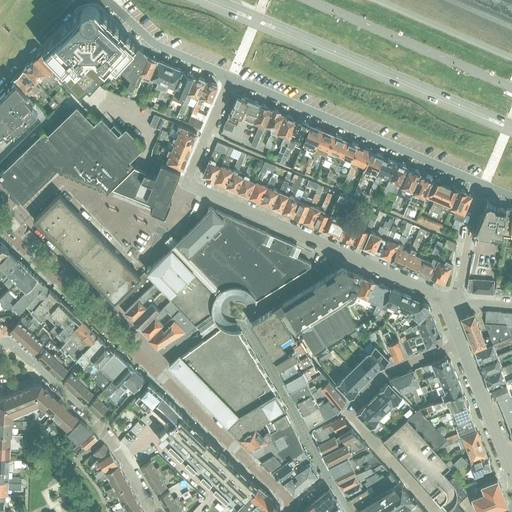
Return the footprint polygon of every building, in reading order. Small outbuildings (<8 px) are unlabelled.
[(0,0),(0,70),(60,11),(59,11),(48,0),(0,0)] [(49,43),(43,48),(44,49),(64,69),(64,70),(67,73),(60,80),(79,100),(87,93),(89,96),(116,67),(132,49),(136,46),(137,45),(131,40),(131,39),(131,37),(129,36),(127,36),(126,35),(120,29),(119,29),(119,26),(117,24),(115,24),(113,23),(108,18),(107,16),(105,14),(103,14),(102,13),(101,13),(99,10),(97,8),(96,7),(95,6),(94,6),(93,5),(92,5),(91,5),(90,5),(89,5),(88,5),(88,6),(87,6),(86,6),(85,7),(84,8),(84,9),(82,10),(81,12),(80,14),(79,13),(78,14),(76,14),(74,16),(74,18),(73,19),(68,24),(67,25),(65,25),(63,27),(63,29),(55,36),(54,38),(52,38),(50,40),(50,42),(49,43)] [(124,96),(129,98),(132,92),(146,56),(143,53),(143,51),(140,48),(138,48),(137,47),(119,66),(131,78),(128,86),(129,86),(124,96)] [(37,56),(34,59),(54,80),(58,77),(51,69),(56,64),(55,64),(43,50),(42,51),(39,51),(37,54),(37,56)] [(146,56),(132,92),(136,94),(143,78),(150,81),(158,61),(157,61),(156,58),(153,57),(150,58),(146,56)] [(24,68),(23,69),(39,85),(43,81),(44,79),(45,78),(54,87),(57,83),(54,80),(34,59),(30,63),(27,63),(24,66),(24,68)] [(158,61),(150,81),(157,84),(156,85),(159,86),(158,88),(156,89),(151,100),(156,102),(158,96),(170,66),(166,64),(165,62),(160,60),(158,61)] [(174,68),(170,66),(158,96),(162,98),(164,93),(163,91),(164,89),(167,90),(168,89),(174,92),(183,71),(182,69),(176,67),(174,68)] [(14,77),(13,78),(29,95),(36,89),(43,97),(47,93),(39,85),(23,69),(19,73),(17,73),(14,76),(14,77)] [(187,73),(183,71),(174,92),(171,98),(183,103),(195,75),(194,75),(193,74),(189,72),(187,73)] [(205,79),(195,75),(183,103),(179,112),(183,114),(191,95),(198,98),(205,80),(205,79)] [(29,95),(13,78),(10,82),(8,82),(3,86),(4,87),(0,90),(0,140),(3,136),(7,140),(17,130),(19,132),(27,124),(26,124),(29,121),(30,122),(38,114),(31,106),(36,101),(29,95)] [(209,82),(205,80),(198,98),(192,112),(196,114),(200,104),(198,103),(199,101),(202,102),(204,98),(212,102),(218,86),(217,83),(211,81),(209,82)] [(57,83),(54,87),(60,93),(63,89),(57,83)] [(250,122),(254,121),(261,104),(259,104),(258,101),(255,100),(253,101),(249,99),(248,97),(245,96),(243,97),(241,96),(240,97),(237,95),(223,127),(231,130),(234,123),(236,124),(240,116),(245,118),(247,121),(250,122)] [(259,127),(251,146),(256,148),(266,124),(273,109),(268,107),(267,105),(264,103),(261,104),(254,121),(260,124),(260,125),(262,125),(261,128),(259,127)] [(17,188),(12,192),(10,195),(14,200),(18,196),(22,200),(22,201),(23,202),(58,168),(61,170),(60,171),(61,172),(63,170),(67,174),(69,173),(73,177),(74,175),(78,179),(80,178),(84,182),(86,180),(90,184),(91,182),(95,186),(97,185),(101,189),(103,187),(108,192),(109,191),(108,190),(113,186),(135,165),(133,163),(130,160),(145,146),(126,127),(119,134),(102,116),(94,123),(77,105),(48,133),(45,129),(10,164),(26,180),(17,188)] [(271,148),(277,132),(285,114),(279,112),(278,110),(275,108),(273,109),(266,124),(272,127),(272,130),(274,131),(271,136),(270,137),(266,145),(271,148)] [(149,125),(155,127),(160,116),(154,114),(149,125)] [(191,114),(187,122),(200,128),(204,120),(191,114)] [(285,135),(283,139),(283,140),(282,143),(282,144),(276,159),(280,161),(298,120),(293,118),(292,116),(288,114),(286,115),(285,114),(277,132),(285,135)] [(160,116),(155,127),(160,130),(165,119),(160,116)] [(295,144),(301,147),(311,125),(310,125),(308,122),(305,121),(303,122),(298,120),(280,161),(285,163),(291,149),(289,149),(291,145),(294,146),(295,144)] [(176,138),(192,144),(194,143),(196,138),(195,135),(197,132),(173,122),(171,128),(179,131),(176,138)] [(321,128),(317,126),(315,127),(311,125),(301,147),(293,167),(299,169),(305,172),(323,131),(322,130),(321,128)] [(176,138),(168,134),(161,131),(159,136),(166,139),(171,141),(168,148),(186,156),(187,156),(189,155),(191,150),(190,147),(192,144),(176,138)] [(320,151),(327,154),(335,135),(335,136),(334,135),(333,133),(329,131),(327,132),(323,131),(305,172),(309,174),(313,166),(314,167),(320,151)] [(327,174),(332,176),(347,141),(342,139),(342,137),(337,135),(335,135),(327,154),(326,157),(333,160),(327,174)] [(212,181),(215,180),(222,165),(215,162),(220,151),(226,154),(230,146),(217,141),(204,175),(207,176),(206,178),(212,181)] [(344,161),(352,164),(360,146),(358,145),(358,144),(352,141),(350,142),(347,141),(332,176),(336,177),(342,163),(343,163),(344,161)] [(186,156),(168,148),(155,143),(150,154),(157,158),(160,151),(169,154),(166,161),(181,168),(184,167),(186,162),(185,159),(186,156)] [(226,185),(227,185),(234,169),(228,166),(232,157),(230,156),(233,148),(230,146),(226,154),(222,165),(215,180),(218,182),(219,184),(223,186),(226,185)] [(358,163),(366,167),(372,151),(370,151),(370,149),(366,147),(364,148),(360,146),(352,164),(345,181),(350,183),(357,166),(358,163)] [(237,190),(238,190),(245,174),(239,171),(245,157),(246,153),(242,151),(234,169),(227,185),(230,187),(231,189),(234,191),(237,190)] [(367,176),(375,180),(384,157),(383,156),(382,154),(377,151),(375,152),(372,151),(366,167),(355,193),(359,195),(367,176)] [(380,178),(388,182),(397,162),(396,162),(395,159),(389,156),(387,158),(384,157),(375,180),(367,198),(371,200),(380,178)] [(391,187),(399,190),(409,167),(407,166),(406,164),(402,162),(400,163),(397,162),(388,182),(381,199),(385,201),(391,187)] [(135,165),(113,186),(113,187),(165,209),(181,171),(161,163),(156,175),(146,171),(146,170),(135,165)] [(0,172),(0,178),(12,192),(17,188),(26,180),(10,164),(6,167),(7,168),(5,170),(4,169),(0,172)] [(249,195),(250,195),(256,180),(250,178),(253,169),(251,168),(252,167),(249,165),(245,174),(238,190),(242,192),(243,194),(246,196),(249,195)] [(402,194),(411,197),(421,174),(419,169),(415,168),(413,169),(409,167),(399,190),(393,205),(397,206),(402,194)] [(260,200),(261,201),(268,185),(262,182),(266,173),(261,171),(256,180),(250,195),(253,197),(254,199),(258,201),(260,200)] [(424,201),(427,195),(434,178),(433,177),(432,175),(427,173),(425,175),(421,174),(411,197),(407,206),(412,208),(416,198),(424,201)] [(280,190),(273,206),(275,206),(276,209),(280,210),(282,209),(283,210),(290,194),(293,186),(288,184),(291,177),(286,175),(284,180),(280,190)] [(293,214),(294,215),(300,199),(294,197),(303,177),(298,175),(290,194),(283,210),(287,212),(288,214),(291,215),(293,214)] [(272,205),(273,206),(280,190),(273,187),(277,178),(272,176),(268,185),(261,201),(265,202),(266,205),(269,206),(272,205)] [(429,212),(434,214),(446,183),(442,181),(440,179),(437,177),(434,178),(427,195),(434,198),(433,202),(435,203),(434,205),(432,204),(429,212)] [(450,185),(446,183),(434,214),(438,216),(442,208),(440,207),(441,205),(443,206),(445,202),(452,205),(459,188),(457,187),(456,185),(452,184),(450,185)] [(314,224),(321,208),(316,205),(324,186),(319,184),(313,198),(304,219),(307,220),(308,223),(311,225),(314,224)] [(459,188),(452,205),(450,210),(457,212),(456,214),(458,214),(454,225),(459,227),(460,221),(471,194),(467,192),(465,189),(462,188),(460,188),(459,188)] [(303,218),(304,219),(313,198),(308,196),(310,191),(305,189),(300,199),(294,215),(296,216),(297,218),(300,219),(303,218)] [(323,228),(324,229),(330,214),(324,212),(332,194),(328,192),(321,208),(314,224),(316,225),(317,227),(321,229),(323,228)] [(324,229),(342,237),(349,222),(358,201),(340,193),(330,214),(324,229)] [(141,277),(140,276),(60,194),(34,220),(115,303),(116,301),(141,277)] [(502,236),(503,235),(507,208),(506,209),(505,208),(504,207),(501,205),(498,206),(497,207),(496,207),(495,205),(487,202),(483,213),(480,213),(479,220),(477,220),(477,226),(476,228),(493,235),(502,236)] [(256,300),(256,301),(257,300),(257,299),(260,297),(261,297),(262,296),(274,288),(275,288),(276,288),(276,287),(288,280),(289,280),(290,279),(302,271),(303,271),(310,267),(310,266),(311,266),(311,265),(311,264),(311,263),(310,263),(310,262),(309,262),(289,253),(293,244),(246,223),(246,222),(243,221),(243,222),(232,217),(232,216),(230,215),(229,216),(219,211),(219,210),(216,209),(215,210),(212,207),(211,207),(210,207),(209,207),(208,208),(208,209),(208,210),(208,211),(209,212),(205,216),(204,216),(203,217),(204,217),(201,220),(198,222),(197,223),(191,229),(190,230),(185,235),(184,235),(183,236),(184,236),(178,242),(177,242),(171,236),(166,241),(165,242),(171,248),(217,295),(222,289),(228,286),(229,287),(229,286),(230,286),(231,286),(230,285),(232,285),(234,285),(236,285),(238,285),(239,285),(241,286),(243,286),(245,287),(245,288),(246,289),(247,288),(248,289),(256,297),(255,297),(256,298),(255,299),(256,300)] [(511,208),(508,207),(507,208),(503,235),(511,236),(511,208)] [(349,239),(353,241),(359,227),(364,216),(359,214),(357,220),(359,221),(358,223),(356,222),(355,224),(349,222),(342,237),(343,237),(344,239),(347,240),(349,239)] [(359,244),(363,246),(371,230),(374,222),(377,216),(373,214),(366,230),(359,227),(353,241),(355,242),(355,244),(358,245),(359,244)] [(404,263),(405,264),(410,251),(402,247),(413,224),(407,222),(402,234),(392,258),(396,260),(395,262),(401,264),(404,263)] [(391,258),(392,258),(402,234),(396,231),(397,227),(393,225),(391,230),(380,253),(384,255),(385,257),(389,259),(391,258)] [(371,230),(363,246),(365,247),(365,248),(369,250),(371,249),(380,253),(391,230),(381,226),(378,233),(371,230)] [(408,267),(417,271),(423,257),(415,253),(421,241),(421,242),(426,230),(421,227),(410,251),(405,264),(409,265),(408,267)] [(439,257),(431,276),(432,278),(437,280),(440,279),(444,281),(449,270),(452,271),(454,259),(455,251),(456,243),(447,239),(444,246),(452,249),(447,261),(439,257)] [(0,258),(9,249),(0,240),(0,258)] [(157,262),(152,267),(151,266),(150,266),(149,266),(148,266),(148,267),(147,267),(147,268),(147,269),(147,270),(148,271),(170,294),(168,296),(171,299),(180,308),(196,325),(198,323),(204,318),(205,319),(206,318),(206,317),(212,313),(213,313),(214,313),(214,312),(213,312),(213,311),(212,310),(212,308),(212,307),(213,305),(213,304),(213,301),(214,300),(214,299),(215,298),(215,297),(216,297),(216,296),(217,295),(171,248),(170,249),(165,255),(164,255),(163,255),(164,256),(161,259),(161,258),(158,261),(157,262)] [(0,277),(1,277),(19,259),(9,249),(0,258),(0,277)] [(427,274),(431,276),(439,257),(441,252),(436,250),(432,260),(423,257),(417,271),(426,275),(427,274)] [(10,286),(28,268),(19,259),(1,277),(10,286)] [(357,291),(364,277),(364,276),(357,273),(356,273),(341,266),(337,269),(282,303),(301,333),(315,355),(356,329),(342,303),(345,300),(357,291)] [(0,296),(0,308),(1,308),(4,311),(14,302),(23,292),(37,278),(38,277),(28,268),(10,286),(0,296)] [(125,311),(154,282),(144,272),(140,276),(141,277),(116,301),(125,311)] [(368,299),(375,282),(374,282),(373,280),(370,278),(368,279),(366,278),(364,277),(357,291),(345,300),(348,305),(358,297),(359,294),(368,299)] [(25,305),(44,285),(37,278),(14,302),(17,305),(16,308),(20,312),(22,308),(25,305)] [(494,280),(473,279),(472,292),(494,293),(494,280)] [(501,294),(511,294),(511,284),(509,284),(509,289),(500,288),(501,279),(496,279),(494,293),(501,294)] [(133,319),(161,292),(157,287),(158,286),(154,282),(125,311),(128,314),(128,317),(130,319),(133,319)] [(375,282),(368,299),(379,304),(377,308),(376,307),(373,313),(377,315),(378,313),(389,288),(384,286),(384,285),(380,283),(379,284),(375,282)] [(31,310),(50,289),(45,284),(44,285),(25,305),(31,310)] [(389,288),(378,313),(383,315),(386,309),(392,312),(395,309),(402,293),(394,289),(393,290),(389,288)] [(37,325),(47,314),(61,299),(50,289),(31,310),(35,314),(30,319),(33,322),(37,325)] [(144,331),(143,332),(148,338),(161,325),(176,340),(186,331),(188,331),(172,315),(180,308),(171,299),(168,296),(163,291),(161,292),(133,319),(144,331)] [(410,299),(411,297),(402,293),(395,309),(400,311),(398,316),(391,324),(393,327),(418,303),(410,299)] [(56,334),(64,341),(71,334),(70,333),(83,320),(76,313),(61,299),(47,314),(56,323),(50,329),(56,334)] [(298,335),(301,333),(282,303),(276,307),(275,307),(272,309),(255,320),(270,345),(267,348),(273,357),(297,342),(296,340),(300,338),(298,335)] [(413,315),(419,321),(429,311),(431,310),(429,305),(424,303),(422,304),(418,303),(393,327),(396,329),(407,318),(408,319),(413,315)] [(194,325),(196,325),(180,308),(172,315),(188,331),(194,325)] [(429,311),(419,321),(405,330),(406,333),(414,331),(413,329),(418,327),(421,334),(436,328),(437,326),(435,320),(432,319),(429,311)] [(510,336),(511,340),(511,312),(487,311),(485,323),(493,343),(510,336)] [(470,339),(475,350),(486,346),(473,313),(463,317),(464,321),(463,321),(470,339)] [(17,339),(33,322),(30,319),(29,318),(27,320),(25,319),(26,318),(24,317),(20,321),(19,321),(8,332),(12,336),(12,335),(17,339)] [(77,356),(98,335),(83,320),(70,333),(71,334),(64,341),(60,346),(62,347),(61,348),(62,348),(67,354),(69,352),(75,358),(77,356)] [(37,325),(33,322),(17,339),(22,344),(21,344),(24,347),(35,335),(31,332),(37,325)] [(0,336),(3,335),(3,334),(9,328),(5,325),(1,329),(0,325),(0,336)] [(174,340),(176,340),(161,325),(148,338),(160,350),(162,350),(174,340)] [(255,427),(266,421),(285,409),(284,408),(276,395),(277,395),(276,393),(275,393),(268,380),(267,379),(259,366),(259,364),(258,364),(251,352),(251,351),(250,350),(242,337),(241,335),(241,336),(238,331),(239,331),(238,331),(239,330),(239,329),(238,330),(237,330),(234,330),(232,330),(230,330),(228,329),(226,329),(224,328),(223,327),(223,326),(222,326),(222,325),(221,325),(221,326),(221,327),(218,329),(216,330),(204,339),(203,340),(191,349),(190,349),(189,350),(181,356),(170,364),(170,365),(173,369),(174,370),(177,372),(180,375),(181,376),(187,382),(186,382),(187,383),(190,386),(193,389),(194,390),(199,395),(200,396),(203,399),(206,402),(207,403),(213,408),(212,409),(213,410),(213,409),(217,413),(217,414),(219,415),(220,416),(225,422),(226,423),(228,424),(230,426),(232,428),(232,429),(233,430),(234,428),(237,431),(236,432),(239,435),(238,435),(239,436),(255,427)] [(421,334),(407,340),(402,341),(407,354),(414,352),(411,345),(424,341),(426,347),(440,342),(442,339),(440,334),(438,334),(436,328),(421,334)] [(354,331),(344,337),(346,341),(356,335),(354,331)] [(383,334),(387,345),(393,359),(404,355),(398,340),(393,343),(388,332),(383,334)] [(39,339),(35,335),(24,347),(28,350),(28,349),(33,354),(49,337),(45,333),(39,339)] [(86,365),(90,360),(89,359),(105,341),(98,335),(77,356),(86,365)] [(479,361),(479,362),(498,355),(495,349),(511,342),(511,340),(510,336),(493,343),(486,346),(475,350),(476,355),(476,357),(477,360),(479,361)] [(90,360),(86,365),(93,372),(114,350),(105,341),(89,359),(90,360)] [(288,386),(290,389),(317,375),(323,372),(318,367),(316,368),(301,343),(273,359),(284,379),(285,378),(289,385),(288,386)] [(389,360),(375,345),(367,353),(381,368),(389,360)] [(37,358),(48,369),(60,357),(55,352),(52,355),(46,349),(37,358)] [(483,373),(484,375),(502,367),(500,360),(511,355),(511,349),(498,355),(479,362),(481,367),(481,368),(482,372),(483,373)] [(114,350),(93,372),(91,374),(104,387),(101,391),(107,396),(114,389),(118,384),(118,385),(134,369),(114,350)] [(330,352),(319,358),(321,362),(332,356),(330,352)] [(381,368),(367,353),(366,353),(367,354),(360,361),(373,374),(380,367),(381,368)] [(433,367),(436,374),(452,368),(452,367),(453,366),(451,360),(449,360),(447,356),(422,366),(424,371),(433,367)] [(60,357),(48,369),(59,379),(68,370),(62,364),(64,361),(60,357)] [(373,374),(360,361),(352,369),(365,382),(373,374)] [(489,385),(489,386),(511,377),(511,366),(511,364),(502,367),(484,375),(486,379),(486,381),(487,384),(489,385)] [(440,379),(442,386),(458,379),(455,371),(454,371),(452,368),(436,374),(427,378),(429,383),(440,379)] [(145,379),(134,369),(118,385),(118,384),(114,389),(120,395),(130,385),(135,389),(145,379)] [(365,382),(352,369),(345,376),(344,375),(358,390),(358,389),(365,382)] [(410,388),(413,394),(416,402),(420,401),(414,387),(419,385),(414,371),(413,371),(412,370),(407,372),(406,374),(404,375),(409,388),(410,388)] [(333,404),(338,410),(346,400),(323,372),(317,375),(323,385),(322,386),(331,397),(335,402),(333,404)] [(63,382),(74,393),(85,380),(80,376),(78,379),(71,373),(63,382)] [(290,389),(295,400),(322,386),(323,385),(317,375),(290,389)] [(350,398),(358,390),(344,375),(336,383),(350,398)] [(411,395),(413,394),(410,388),(409,388),(404,375),(399,377),(398,375),(390,379),(393,384),(402,392),(408,390),(411,395)] [(494,399),(498,398),(511,392),(511,377),(489,386),(491,392),(491,394),(492,397),(494,398),(494,399)] [(434,396),(436,402),(462,391),(460,388),(462,387),(458,379),(442,386),(445,392),(434,396)] [(85,380),(74,393),(85,403),(94,394),(87,388),(90,385),(85,380)] [(142,409),(145,412),(152,405),(162,394),(149,382),(136,397),(144,404),(142,407),(142,409)] [(394,405),(402,397),(388,382),(380,390),(394,405)] [(33,384),(22,388),(29,407),(36,405),(40,404),(43,407),(54,396),(55,396),(48,390),(49,390),(45,387),(42,384),(33,384)] [(302,413),(323,402),(329,399),(331,397),(322,386),(295,400),(302,413)] [(22,388),(15,391),(22,410),(29,407),(22,388)] [(386,411),(393,404),(394,405),(380,390),(379,390),(380,391),(373,398),(386,411)] [(0,419),(12,420),(23,421),(24,421),(24,416),(12,416),(16,413),(22,410),(15,391),(3,396),(0,399),(0,419)] [(438,415),(450,410),(466,404),(463,395),(463,394),(462,391),(436,402),(434,403),(418,409),(427,419),(438,415)] [(502,408),(502,409),(511,405),(511,392),(498,398),(500,404),(502,408)] [(99,394),(88,406),(99,416),(108,407),(101,401),(104,398),(99,394)] [(162,394),(152,405),(170,422),(172,423),(182,413),(162,394)] [(58,401),(54,396),(43,407),(37,414),(41,418),(47,411),(51,415),(62,403),(59,400),(58,401)] [(303,414),(304,414),(305,415),(302,417),(308,427),(310,426),(311,427),(314,426),(313,425),(325,418),(338,411),(338,410),(333,404),(335,402),(331,397),(329,399),(332,403),(321,409),(320,407),(325,405),(323,402),(302,413),(303,414)] [(378,419),(386,411),(373,398),(365,406),(365,405),(364,405),(379,420),(379,419),(378,419)] [(65,406),(62,403),(51,415),(55,418),(49,425),(53,429),(70,411),(69,411),(65,406)] [(449,436),(450,439),(476,429),(472,418),(469,410),(470,408),(469,405),(467,405),(467,403),(466,404),(450,410),(458,432),(449,436)] [(371,428),(379,420),(364,405),(356,413),(371,428)] [(506,419),(507,420),(511,418),(511,405),(502,409),(505,415),(504,415),(506,419)] [(275,431),(292,423),(285,409),(266,421),(272,433),(275,431)] [(418,409),(409,418),(414,423),(423,414),(418,409)] [(70,411),(53,429),(50,432),(54,435),(63,426),(67,430),(78,418),(75,415),(74,415),(70,411)] [(159,434),(158,435),(160,438),(159,439),(164,444),(165,442),(167,444),(197,472),(208,483),(227,501),(235,508),(235,509),(236,509),(237,507),(240,505),(258,485),(254,481),(251,478),(250,477),(250,478),(243,471),(235,463),(228,457),(228,456),(227,455),(221,450),(220,449),(212,441),(205,435),(198,428),(190,420),(182,413),(172,423),(170,422),(159,434)] [(423,414),(414,423),(418,428),(427,420),(427,419),(423,414)] [(312,431),(319,442),(331,436),(337,434),(349,427),(343,417),(342,417),(330,423),(322,427),(312,431)] [(119,418),(111,423),(117,431),(124,426),(119,418)] [(0,419),(0,446),(10,447),(19,447),(27,447),(27,438),(23,438),(23,435),(18,434),(18,428),(23,428),(27,428),(28,421),(24,421),(23,421),(12,420),(0,419)] [(68,433),(78,443),(92,431),(80,420),(68,433)] [(427,420),(418,428),(423,433),(428,438),(437,430),(432,425),(427,420)] [(261,459),(272,470),(290,457),(304,449),(292,423),(275,431),(277,436),(283,433),(288,443),(261,459)] [(395,439),(404,431),(400,426),(391,434),(395,439)] [(261,433),(255,427),(239,436),(250,447),(271,436),(268,431),(265,433),(264,432),(261,433)] [(323,453),(329,464),(366,445),(351,428),(338,435),(337,434),(331,436),(319,442),(318,443),(323,453)] [(461,448),(466,447),(481,441),(481,439),(481,438),(480,434),(479,434),(477,429),(476,429),(450,439),(448,440),(450,444),(460,440),(460,439),(460,438),(462,437),(463,441),(459,442),(461,448)] [(437,430),(428,438),(432,443),(441,435),(437,430)] [(78,443),(72,448),(78,453),(80,452),(79,451),(83,448),(82,446),(83,445),(86,448),(98,438),(92,431),(78,443)] [(400,444),(409,436),(404,431),(395,439),(400,444)] [(252,449),(261,459),(288,443),(283,433),(277,436),(252,449)] [(387,447),(395,439),(391,434),(382,442),(387,447)] [(441,435),(432,443),(437,448),(441,444),(446,440),(441,435)] [(408,453),(417,445),(409,436),(400,444),(404,448),(408,453)] [(391,452),(400,444),(395,439),(387,447),(391,452)] [(461,465),(471,461),(487,455),(485,450),(485,449),(486,449),(484,445),(483,444),(481,441),(466,447),(471,459),(468,460),(468,458),(464,459),(460,455),(453,463),(458,468),(461,465)] [(98,477),(98,476),(107,471),(119,464),(110,451),(104,444),(93,453),(98,458),(90,466),(93,470),(101,464),(104,468),(98,472),(95,473),(98,477)] [(395,456),(404,448),(400,444),(391,452),(395,456)] [(329,464),(334,474),(375,454),(366,445),(329,464)] [(413,458),(421,450),(417,445),(408,453),(413,458)] [(0,446),(0,458),(9,459),(10,452),(19,452),(19,447),(10,447),(0,446)] [(399,461),(408,453),(404,448),(395,456),(399,461)] [(272,470),(282,479),(311,460),(304,449),(290,457),(272,470)] [(417,463),(426,455),(421,450),(413,458),(417,463)] [(404,466),(413,458),(408,453),(399,461),(404,466)] [(334,474),(338,481),(361,470),(380,461),(375,454),(334,474)] [(421,467),(430,459),(426,455),(417,463),(421,467)] [(487,455),(471,461),(473,467),(471,468),(474,478),(483,474),(482,471),(491,468),(489,463),(490,463),(490,460),(489,457),(487,456),(487,455)] [(0,470),(9,471),(16,471),(21,472),(21,471),(21,467),(14,467),(15,459),(9,459),(0,458),(0,470)] [(408,470),(417,463),(413,458),(404,466),(408,470)] [(425,472),(434,464),(430,459),(421,467),(425,472)] [(140,467),(148,480),(162,471),(159,466),(156,468),(151,460),(140,467)] [(311,460),(282,479),(295,492),(319,474),(311,460)] [(338,481),(343,488),(375,472),(373,467),(381,462),(380,461),(361,470),(338,481)] [(343,488),(347,496),(378,478),(390,471),(381,462),(373,467),(375,472),(343,488)] [(412,475),(421,467),(417,463),(408,470),(412,475)] [(108,477),(111,482),(124,474),(119,464),(107,471),(98,476),(101,481),(108,477)] [(430,477),(439,469),(434,464),(425,472),(430,477)] [(417,480),(425,472),(421,467),(412,475),(417,480)] [(430,477),(434,482),(443,474),(439,469),(430,477)] [(21,471),(21,472),(16,471),(15,475),(15,477),(9,477),(9,471),(0,470),(0,481),(8,482),(21,482),(22,471),(21,471)] [(162,471),(148,480),(156,493),(167,486),(162,479),(166,477),(162,471)] [(347,496),(354,508),(389,486),(398,481),(390,471),(378,478),(347,496)] [(417,480),(421,485),(430,477),(425,472),(417,480)] [(106,490),(108,495),(129,484),(124,474),(111,482),(113,487),(106,490)] [(430,477),(421,485),(425,490),(434,482),(430,477)] [(468,493),(455,479),(450,484),(463,498),(468,493)] [(472,498),(478,511),(487,511),(507,504),(498,479),(482,485),(482,486),(478,488),(480,495),(472,498)] [(354,508),(356,511),(400,511),(417,501),(417,500),(413,495),(411,497),(403,485),(404,485),(399,480),(398,481),(389,486),(354,508)] [(0,481),(0,495),(5,496),(8,496),(8,489),(21,489),(21,482),(8,482),(0,481)] [(118,496),(121,501),(134,494),(129,484),(108,495),(111,500),(118,496)] [(237,507),(241,511),(276,511),(277,511),(280,508),(280,506),(258,485),(240,505),(237,507)] [(445,491),(442,487),(441,486),(430,495),(435,500),(445,491)] [(313,501),(319,510),(336,500),(330,489),(313,501)] [(158,497),(166,510),(180,502),(177,496),(174,498),(169,490),(158,497)] [(440,506),(450,496),(445,491),(435,500),(440,506)] [(207,498),(215,502),(218,498),(210,493),(207,498)] [(116,509),(117,511),(122,511),(139,503),(134,494),(121,501),(123,506),(116,509)] [(0,495),(0,511),(8,511),(5,510),(5,496),(0,495)] [(344,511),(336,500),(319,510),(316,511),(344,511)] [(316,511),(319,510),(313,501),(301,511),(316,511)] [(400,511),(426,511),(417,501),(400,511)] [(180,502),(166,510),(167,511),(182,511),(180,509),(184,507),(180,502)] [(144,511),(139,503),(122,511),(144,511)]
